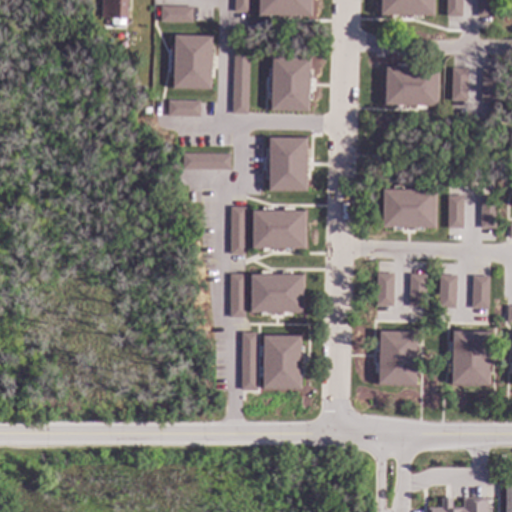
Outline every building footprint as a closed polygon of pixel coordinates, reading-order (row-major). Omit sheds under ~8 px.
[(127,0),(127,19),(101,18),(101,0),(127,0)] [(250,0),(250,13),(234,13),(234,0),(250,0)] [(311,0),(311,19),(300,18),(300,19),(289,19),(289,18),(278,18),(278,19),(269,19),(269,17),(255,17),(255,0),(311,0)] [(434,0),(434,17),(422,17),(422,19),(412,19),(412,17),(401,17),(401,19),(391,19),(391,17),(378,16),(378,0),(434,0)] [(461,0),(461,17),(446,17),(446,0),(461,0)] [(492,0),(492,18),(477,17),(477,0),(492,0)] [(192,23),(160,23),(160,7),(172,7),(192,7),(192,23)] [(212,35),(210,91),(171,89),(172,34),(212,35)] [(247,115),(231,114),(233,51),(249,52),(247,115)] [(310,58),(310,70),(312,70),(311,82),(309,82),(309,91),(312,91),(311,101),(309,101),(309,113),(268,112),(268,100),(266,100),(267,89),(269,89),(269,79),(267,79),(267,69),(269,69),(270,57),(310,58)] [(406,65),(406,67),(417,67),(417,66),(427,66),(427,68),(439,68),(438,108),(425,108),(425,109),(416,109),(416,108),(404,107),(404,109),(394,109),(394,107),(382,106),(384,66),(396,66),(396,65),(406,65)] [(467,70),(466,102),(450,102),(451,69),(467,70)] [(497,71),(496,103),(480,103),(482,70),(497,71)] [(145,94),(141,96),(137,88),(142,86),(145,94)] [(199,117),(167,117),(168,101),(200,102),(199,117)] [(307,149),(309,149),(309,159),(307,159),(307,170),(309,170),(309,180),(307,180),(307,192),(266,192),(266,180),(265,180),(265,170),(266,170),(267,159),(264,159),(265,149),(267,149),(267,137),(307,137),(307,149)] [(230,170),(182,169),(182,154),(230,155),(230,170)] [(424,189),(436,189),(435,230),(423,229),(423,232),(413,231),(413,229),(402,229),(402,231),(392,231),(392,229),(380,229),(380,188),(393,188),(393,187),(414,189),(414,187),(424,187),(424,189)] [(462,229),(447,229),(447,197),(463,197),(462,229)] [(495,229),(480,229),(480,197),(495,197),(495,229)] [(229,255),(230,208),(246,208),(245,255),(229,255)] [(293,210),(305,211),(305,251),(293,251),(293,252),(283,252),(283,251),(272,251),(272,253),(262,252),(262,251),(250,251),(250,210),(262,210),(262,208),(272,208),(272,210),(283,210),(283,208),(293,209),(293,210)] [(291,274),(304,274),(303,315),(291,315),(291,317),(281,316),(281,315),(270,315),(270,316),(260,316),(261,315),(248,314),(248,274),(261,274),(261,272),(270,272),(270,274),(282,274),(282,272),(292,272),(291,274)] [(244,318),(229,318),(229,274),(243,275),(245,275),(244,318)] [(393,275),(392,307),(375,307),(376,274),(393,275)] [(425,275),(425,308),(408,307),(409,275),(425,275)] [(455,276),(454,309),(439,308),(438,308),(439,276),(455,276)] [(489,277),(488,309),(470,309),(471,277),(489,277)] [(418,331),(418,344),(419,344),(419,353),(417,353),(417,365),(418,365),(418,375),(417,375),(416,386),(376,385),(376,374),(374,373),(375,363),(376,363),(377,352),(375,352),(375,342),(377,342),(377,330),(418,331)] [(491,331),(491,344),(492,344),(492,353),(490,353),(490,365),(492,365),(491,375),(490,374),(490,386),(449,385),(449,373),(447,373),(447,364),(449,364),(449,352),(448,352),(448,342),(450,342),(450,330),(491,331)] [(256,391),(240,391),(241,333),(256,333),(256,391)] [(301,347),(303,348),(303,358),(301,358),(301,368),(303,368),(303,378),(300,378),(300,391),(260,390),(261,378),(259,378),(259,368),(261,368),(261,357),(259,357),(259,347),(261,347),(261,334),(301,335),(301,347)] [(511,511),(511,484),(503,484),(503,511),(511,511)] [(487,511),(428,511),(428,508),(464,508),(463,499),(487,499),(487,511)]
